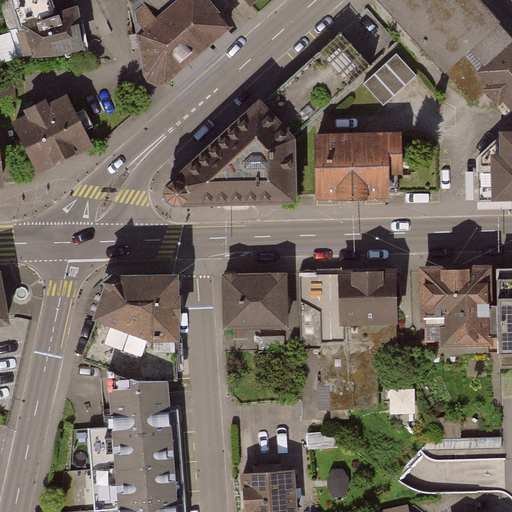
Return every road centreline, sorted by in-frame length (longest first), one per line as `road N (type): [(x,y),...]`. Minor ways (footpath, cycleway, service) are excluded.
road 1 (residential): [(83,242),(130,169),(317,0)]
road 2 (residential): [(511,232),(195,239)]
road 3 (residential): [(16,511),(63,288),(83,242)]
road 4 (residential): [(195,239),(216,511)]
